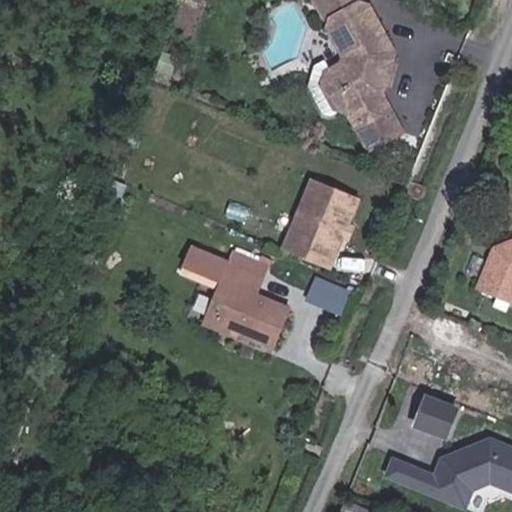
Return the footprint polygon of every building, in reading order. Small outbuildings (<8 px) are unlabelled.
[(348,0),(329,12),(327,20),(341,43),(341,52),(327,60),(326,73),(342,98),(352,100),(382,147),(416,125),(386,79),(386,75),(382,70),(382,59),(387,54),(387,42),(361,0),(348,0)] [(392,54),(387,54),(382,59),(382,70),(386,75),(392,75),(392,54)] [(337,102),(342,98),(326,73),(327,60),(320,58),(314,62),(313,77),(327,101),(337,102)] [(281,245),(329,263),(342,230),(347,217),(357,190),(310,171),(281,245)] [(354,219),(347,217),(342,230),(349,233),(354,219)] [(511,231),(492,240),(475,279),(491,285),(498,283),(502,271),(511,265),(511,231)] [(259,289),(265,270),(229,258),(191,244),(184,263),(222,276),(232,280),(217,320),(243,329),(278,342),(293,300),(259,289)] [(234,245),(229,258),(265,270),(269,258),(234,245)] [(491,285),(506,292),(511,282),(511,265),(502,271),(498,283),(491,285)] [(318,273),(307,297),(339,312),(350,288),(318,273)] [(243,329),(217,320),(232,280),(222,276),(206,322),(240,335),(243,329)] [(462,316),(473,320),(476,312),(465,308),(462,316)] [(421,418),(448,428),(459,402),(431,392),(421,418)] [(408,456),(396,451),(390,468),(469,499),(476,481),(493,473),(511,480),(511,437),(492,430),(445,451),(443,456),(446,462),(443,469),(418,460),(411,462),(407,460),(408,456)] [(346,511),(374,511),(376,508),(348,496),(343,510),(346,511)]
